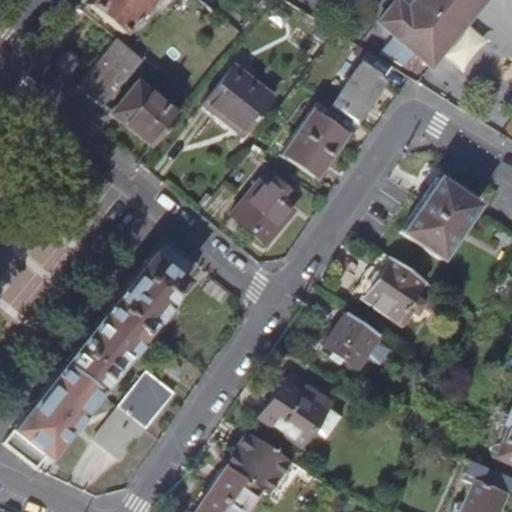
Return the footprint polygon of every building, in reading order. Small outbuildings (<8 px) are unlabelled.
[(92,0),(122,25),(135,10),(142,15),(150,5),(147,3),(150,0),(92,0)] [(412,0),(408,5),(403,0),(393,0),(377,21),(394,34),(380,51),(401,65),(413,50),(430,64),(482,0),(412,0)] [(115,39),(76,85),(101,105),(140,60),(115,39)] [(53,66),(67,77),(81,61),(67,49),(53,66)] [(391,67),(364,51),(328,104),(356,122),(391,67)] [(202,104),(243,135),(273,95),(233,64),(202,104)] [(150,145),(176,113),(137,80),(110,112),(150,145)] [(278,155),(313,179),(332,151),(337,155),(348,139),(342,136),(344,133),(310,109),(278,155)] [(400,232),(440,259),(477,206),(437,179),(400,232)] [(227,213),(257,239),(285,206),(256,180),(227,213)] [(150,253),(100,316),(123,333),(120,336),(134,347),(136,344),(133,341),(150,320),(153,322),(164,307),(161,304),(193,264),(161,238),(150,253)] [(425,281),(381,252),(370,268),(375,271),(366,283),(362,280),(353,293),(396,323),(425,281)] [(378,334),(346,312),(322,346),(354,368),(378,334)] [(100,316),(63,364),(96,390),(122,356),(125,357),(134,347),(120,336),(123,333),(100,316)] [(3,442),(34,467),(65,429),(68,431),(79,415),(77,413),(96,390),(63,364),(3,442)] [(116,406),(142,427),(169,392),(143,372),(116,406)] [(281,382),(258,417),(300,446),(328,403),(303,386),(298,393),(281,382)] [(142,427),(116,406),(91,437),(118,458),(142,427)] [(492,456),(511,464),(511,411),(511,412),(507,411),(500,426),(505,428),(492,456)] [(299,469),(245,434),(205,494),(200,491),(188,508),(193,511),(192,511),(242,511),(256,492),(276,505),(299,469)] [(499,511),(511,482),(511,479),(468,461),(460,481),(471,486),(460,511),(499,511)]
